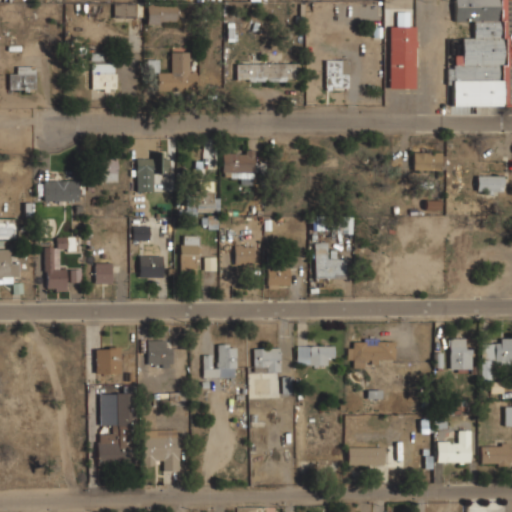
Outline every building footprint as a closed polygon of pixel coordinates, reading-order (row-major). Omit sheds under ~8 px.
[(507,105),(506,0),(453,0),(453,21),(472,21),(473,37),(461,37),(461,66),(449,66),(450,105),(507,105)] [(113,18),(134,18),(134,2),(113,2),(113,18)] [(145,23),(176,23),(176,3),(145,3),(145,23)] [(388,88),(415,88),(415,24),(408,24),(408,12),(396,12),(396,26),(388,26),(388,88)] [(157,88),(197,87),(196,72),(189,72),(188,50),(169,50),(169,71),(158,72),(157,60),(147,60),(147,72),(157,71),(157,88)] [(324,89),(350,89),(350,58),(324,58),(324,89)] [(298,63),(264,63),(264,59),(235,60),(235,80),(298,79),(298,63)] [(116,63),(90,63),(90,91),(116,91),(116,63)] [(35,91),(35,66),(15,66),(15,71),(8,71),(8,91),(35,91)] [(256,174),(256,151),(221,151),(221,174),(256,174)] [(412,171),(441,171),(441,152),(412,152),(412,171)] [(155,191),(155,174),(169,173),(168,153),(135,154),(136,191),(155,191)] [(97,182),(117,182),(117,157),(97,157),(97,182)] [(476,191),(503,191),(503,176),(476,176),(476,191)] [(42,180),(42,200),(79,200),(79,180),(42,180)] [(194,192),(214,192),(214,180),(194,180),(194,192)] [(496,197),(480,195),(480,203),(495,204),(496,197)] [(471,216),(481,216),(481,203),(472,202),(471,216)] [(336,233),(352,233),(352,216),(336,217),(336,233)] [(131,240),(149,240),(149,225),(131,225),(131,240)] [(67,292),(67,281),(80,281),(80,269),(57,269),(57,250),(77,250),(77,236),(55,236),(55,247),(44,247),(44,292),(67,292)] [(314,277),(346,277),(346,257),(337,257),(337,250),(326,250),(326,242),(314,242),(314,277)] [(179,270),(215,270),(215,254),(207,254),(207,244),(179,244),(179,270)] [(252,245),(233,245),(233,262),(252,262),(252,245)] [(0,250),(0,283),(18,283),(18,259),(8,259),(8,250),(0,250)] [(162,255),(137,255),(137,277),(162,277),(162,255)] [(289,288),(289,267),(297,267),(297,257),(266,257),(266,288),(289,288)] [(111,284),(111,262),(93,262),(93,284),(111,284)] [(470,339),(448,339),(448,371),(470,371),(470,339)] [(511,341),(481,342),(481,380),(491,380),(491,363),(511,363),(511,341)] [(364,361),(394,361),(394,342),(346,343),(346,361),(352,361),(353,369),(364,368),(364,361)] [(187,366),(187,344),(147,343),(147,366),(187,366)] [(215,355),(202,355),(202,377),(236,377),(236,344),(215,344),(215,355)] [(326,365),(326,359),(334,359),(334,346),(295,346),(295,365),(326,365)] [(94,373),(121,373),(121,347),(94,347),(94,373)] [(252,372),(280,372),(280,347),(252,347),(252,372)] [(4,392),(15,392),(15,383),(27,383),(27,356),(4,356),(4,392)] [(96,465),(133,465),(133,394),(115,394),(115,433),(96,433),(96,465)] [(179,470),(179,427),(141,428),(142,463),(161,463),(161,471),(179,470)] [(435,463),(469,463),(469,431),(457,431),(457,442),(435,442),(435,463)] [(511,446),(479,447),(480,465),(511,465),(511,446)] [(382,447),(347,447),(347,465),(382,465),(382,447)]
